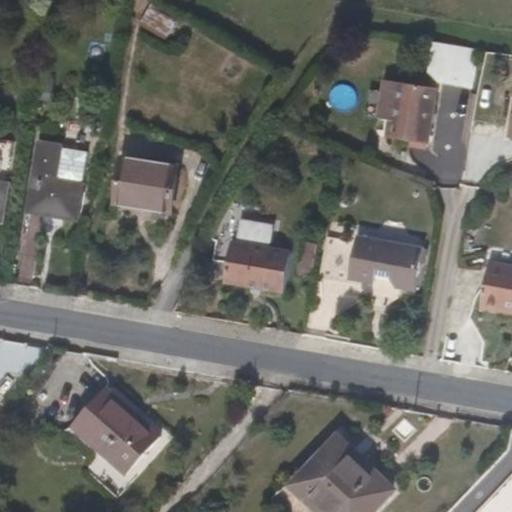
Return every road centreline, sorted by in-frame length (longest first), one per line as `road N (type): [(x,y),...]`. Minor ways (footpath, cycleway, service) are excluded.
road 1 (track): [(149,338),(201,237),(333,29),(354,14),(511,40)]
road 2 (residential): [(0,312),(511,401)]
